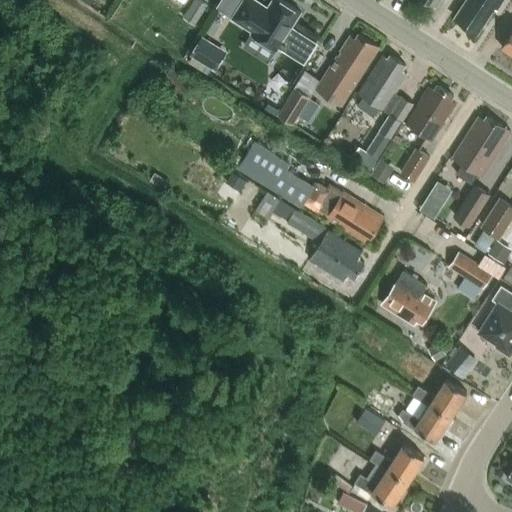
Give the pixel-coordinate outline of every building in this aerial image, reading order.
[(206,0),(192,0),(184,13),(194,20),(207,1),(206,0)] [(259,0),(242,0),(232,17),(252,30),(251,32),(277,49),(278,49),(281,45),(306,61),(319,42),(294,26),(303,11),(286,0),(272,0),(269,6),(259,0)] [(466,0),(456,17),(479,32),(495,7),(497,9),(502,0),(466,0)] [(511,30),(502,46),(511,53),(511,30)] [(230,49),(203,33),(192,52),(219,68),(230,49)] [(347,98),(380,47),(360,34),(356,39),(351,36),(321,81),(347,98)] [(385,109),(408,73),(403,69),(406,64),(391,55),(389,59),(384,56),(360,93),(385,109)] [(191,85),(175,67),(162,79),(178,97),(191,85)] [(434,139),(457,102),(452,99),(454,95),(439,86),(436,90),(429,86),(420,101),(422,102),(408,123),(434,139)] [(293,125),(310,96),(294,87),(277,115),(293,125)] [(379,130),(367,149),(379,156),(390,137),(401,120),(389,113),(379,130)] [(482,175),(507,136),(510,130),(488,116),(485,120),(480,117),(454,157),(482,175)] [(254,141),(237,167),(273,190),(290,163),(254,141)] [(417,149),(402,174),(415,182),(430,158),(417,149)] [(379,163),(373,173),(385,181),(392,171),(379,163)] [(234,172),(228,181),(241,190),(247,180),(234,172)] [(317,181),(309,194),(333,209),(344,192),(330,183),(328,187),(317,181)] [(469,226),(489,193),(475,184),(454,217),(469,226)] [(344,192),(333,209),(309,194),(303,203),(328,219),(365,242),(369,236),(372,238),(382,222),(377,219),(380,214),(344,192)] [(430,193),(421,207),(435,216),(444,202),(430,193)] [(500,236),(511,218),(511,204),(501,197),(483,225),(500,236)] [(280,199),(273,212),(280,217),(281,215),(289,220),(296,209),(280,199)] [(315,221),(309,232),(322,240),(329,229),(315,221)] [(364,251),(329,229),(322,240),(311,259),(345,280),(349,274),(355,278),(365,262),(359,258),(364,251)] [(511,250),(511,247),(498,239),(489,252),(504,262),(511,250)] [(467,242),(451,267),(484,288),(490,279),(496,283),(506,266),(467,242)] [(511,282),(511,266),(510,265),(503,277),(511,282)] [(405,269),(399,277),(423,293),(428,284),(405,269)] [(423,323),(437,302),(423,293),(399,277),(383,303),(414,324),(417,319),(423,323)] [(498,344),(496,346),(510,355),(511,352),(511,290),(502,284),(493,298),(498,302),(479,331),(498,344)] [(438,343),(428,349),(434,361),(445,355),(438,343)] [(461,377),(477,359),(460,345),(445,363),(461,377)] [(419,385),(414,393),(430,404),(431,402),(451,415),(467,392),(447,378),(436,395),(419,385)] [(404,407),(398,417),(415,429),(416,427),(436,439),(451,415),(431,402),(430,404),(421,418),(404,407)] [(365,408),(357,422),(377,434),(385,420),(365,408)] [(377,449),(371,458),(377,462),(387,469),(389,467),(409,480),(425,456),(405,442),(393,460),(377,449)] [(377,462),(368,476),(378,483),(387,469),(377,462)] [(362,472),(355,482),(372,493),(373,491),(393,504),(409,480),(389,467),(387,469),(378,483),(368,476),(362,472)] [(339,501),(344,504),(349,493),(344,491),(339,501)]
